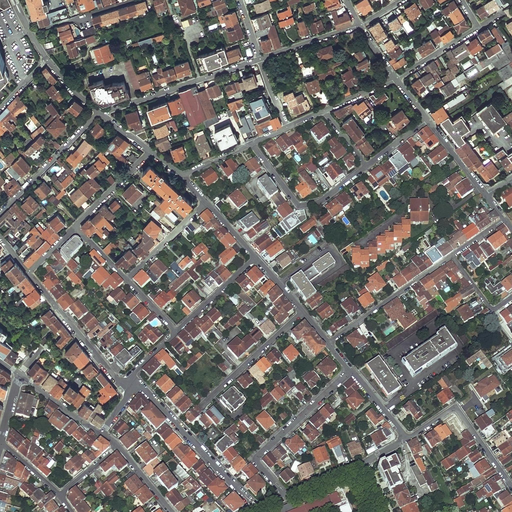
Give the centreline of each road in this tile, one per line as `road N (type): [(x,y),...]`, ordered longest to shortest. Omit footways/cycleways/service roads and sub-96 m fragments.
road 1 (residential): [(130,382),(255,507)]
road 2 (residential): [(349,371),(258,454),(257,465),(285,496)]
road 3 (residential): [(99,111),(259,59)]
road 4 (residential): [(251,143),(299,205),(366,165)]
road 5 (residential): [(127,392),(28,272)]
road 6 (residential): [(328,343),(452,255)]
road 7 (residential): [(407,438),(457,409),(511,486)]
road 8 (residential): [(99,111),(0,212)]
road 9 (residential): [(302,311),(200,406)]
road 10 (unknown): [(292,300),(338,264),(331,251),(280,287)]
